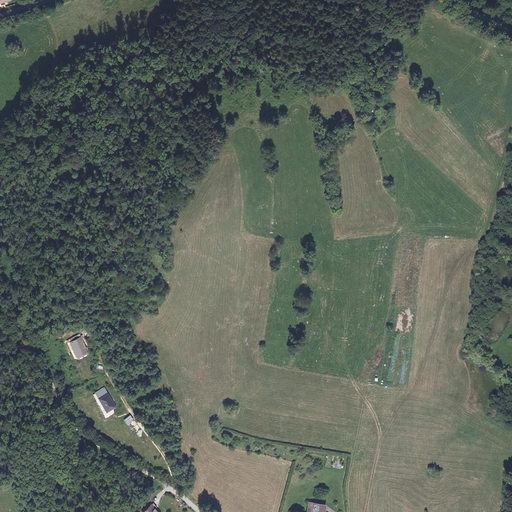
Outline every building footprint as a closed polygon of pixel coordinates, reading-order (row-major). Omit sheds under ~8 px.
[(81,337),(71,343),(78,356),(89,351),(81,337)] [(100,389),(93,392),(95,397),(103,394),(100,389)] [(107,392),(98,396),(106,412),(115,408),(107,392)] [(124,419),(135,435),(142,430),(131,415),(124,419)] [(322,511),(323,505),(309,503),(307,511),(322,511)]
